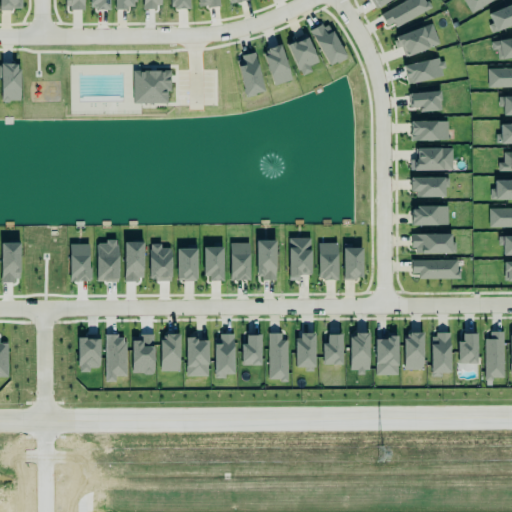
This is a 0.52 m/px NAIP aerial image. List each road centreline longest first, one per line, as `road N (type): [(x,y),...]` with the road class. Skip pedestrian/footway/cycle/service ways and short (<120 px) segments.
road 1 (residential): [(511,307),(0,312)]
road 2 (residential): [(0,413),(511,411)]
road 3 (residential): [(0,36),(208,35),(276,22),(315,0)]
road 4 (residential): [(338,0),(380,88),(383,310)]
